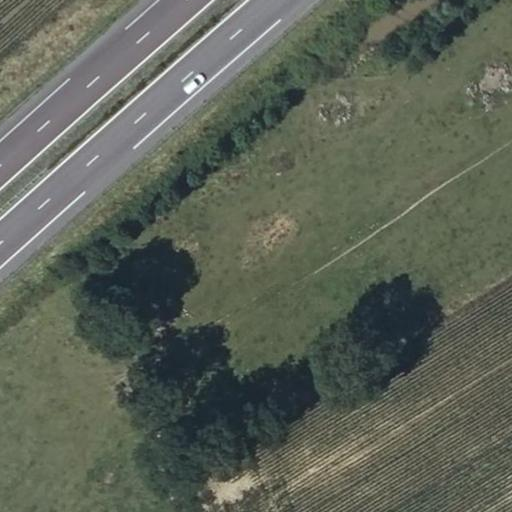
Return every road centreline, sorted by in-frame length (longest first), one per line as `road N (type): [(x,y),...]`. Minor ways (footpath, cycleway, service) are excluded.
road 1 (motorway): [(0,246),(281,0)]
road 2 (motorway): [(178,0),(0,152)]
